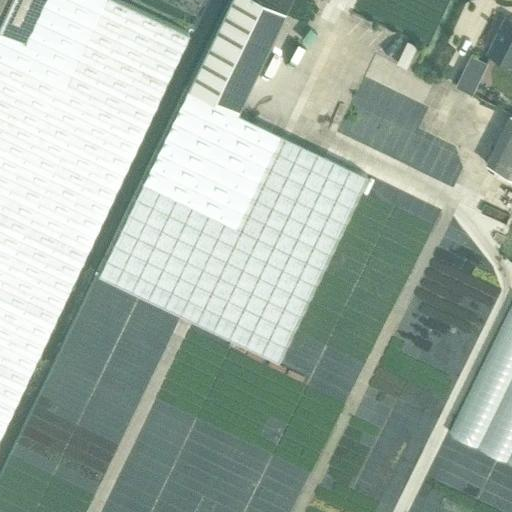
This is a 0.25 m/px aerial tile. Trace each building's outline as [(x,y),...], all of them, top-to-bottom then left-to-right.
[(0,0),(0,29),(24,40),(42,0),(0,0)] [(0,431),(187,34),(187,33),(118,0),(42,0),(24,40),(0,29),(0,431)] [(228,0),(198,63),(186,88),(189,89),(237,112),(285,11),(290,0),(228,0)] [(511,19),(508,17),(502,28),(500,27),(499,31),(500,32),(492,50),(511,59),(511,19)] [(186,88),(97,274),(277,360),(366,174),(237,112),(189,89),(186,88)] [(511,113),(486,163),(511,175),(511,113)]
